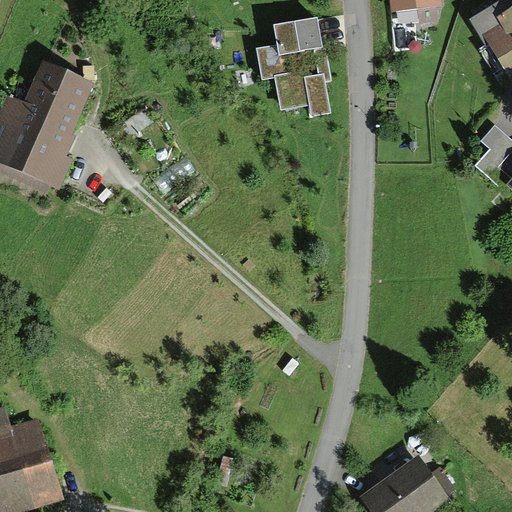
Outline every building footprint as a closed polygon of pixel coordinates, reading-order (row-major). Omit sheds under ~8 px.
[(389,0),(391,12),(419,9),(420,23),(440,21),(439,7),(444,6),(443,0),(389,0)] [(511,0),(501,0),(471,18),(488,45),(491,44),(511,78),(511,77),(511,0)] [(313,116),(329,114),(313,19),(276,26),(279,45),(260,48),(265,79),(279,76),(285,110),(311,105),(313,116)] [(0,182),(42,201),(50,184),(60,189),(75,158),(69,155),(77,136),(71,134),(94,84),(44,62),(24,106),(8,98),(0,116),(0,182)] [(489,150),(475,165),(503,190),(507,186),(511,189),(511,140),(495,124),(479,141),(489,150)] [(0,511),(10,511),(62,497),(35,408),(0,419),(0,511)] [(361,499),(370,511),(431,511),(449,499),(418,457),(361,499)]
